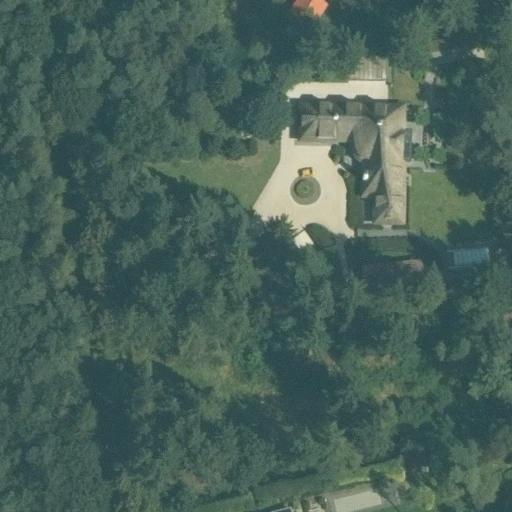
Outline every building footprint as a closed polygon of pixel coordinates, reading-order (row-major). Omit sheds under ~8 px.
[(306,28),(321,6),(312,0),(295,0),(286,15),(306,28)] [(468,56),(466,39),(426,45),(428,62),(468,56)] [(469,41),(471,53),(482,51),(480,40),(469,41)] [(246,104),(247,115),(254,114),(253,103),(246,104)] [(361,163),(364,164),(364,178),(362,179),(362,186),(364,186),(364,198),(376,198),(376,216),(399,216),(400,167),(392,166),(393,112),(301,110),(301,142),(353,142),(352,146),(353,149),(353,152),(354,156),(356,158),(359,161),(361,163)] [(423,296),(420,265),(361,271),(365,302),(423,296)] [(477,280),(463,281),(464,297),(479,295),(477,280)] [(422,458),(400,464),(404,481),(426,476),(422,458)]
